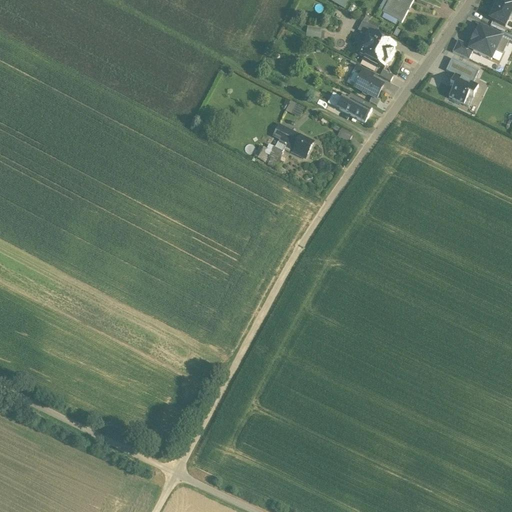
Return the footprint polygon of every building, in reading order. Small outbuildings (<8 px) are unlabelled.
[(349,3),(343,0),(329,0),(345,10),(349,3)] [(390,0),(383,14),(402,24),(414,0),(390,0)] [(511,3),(504,0),(497,0),(494,8),(495,9),(490,20),(506,27),(511,13),(511,3)] [(378,31),(362,23),(357,32),(368,37),(370,34),(375,37),(378,31)] [(322,31),(308,29),(307,37),(320,40),(322,31)] [(509,43),(480,29),(471,48),(470,51),(473,52),(491,61),(496,52),(503,55),(509,43)] [(375,37),(370,34),(368,37),(364,45),(361,46),(357,53),(358,56),(363,59),(362,61),(376,69),(378,66),(384,70),(386,67),(389,66),(395,55),(394,52),(395,49),(389,46),(390,45),(375,37)] [(470,51),(471,48),(458,41),(453,53),(469,61),(473,52),(470,51)] [(455,77),(459,79),(465,66),(452,60),(446,73),(455,77)] [(374,75),(358,66),(355,73),(361,76),(362,75),(371,80),(374,75)] [(455,77),(450,87),(454,88),(448,99),(464,106),(469,95),(474,98),(478,88),(473,85),(479,73),(465,66),(459,79),(455,77)] [(393,77),(383,71),(379,77),(390,83),(393,77)] [(371,80),(362,75),(361,76),(355,89),(362,93),(363,95),(367,97),(369,96),(372,98),(376,100),(383,86),(371,80)] [(344,101),(339,98),(332,108),(339,111),(339,110),(342,104),(344,101)] [(376,100),(372,98),(369,103),(377,107),(380,101),(376,100)] [(371,112),(351,100),(347,106),(342,104),(339,110),(365,124),(371,112)] [(290,105),(286,113),(299,119),(303,111),(290,105)] [(314,144),(286,130),(277,147),(303,160),(305,157),(306,158),(314,144)] [(352,137),(341,131),(337,137),(349,143),(352,137)] [(283,175),(284,173),(274,167),(276,164),(282,167),(285,161),(260,148),(254,160),(283,175)]
